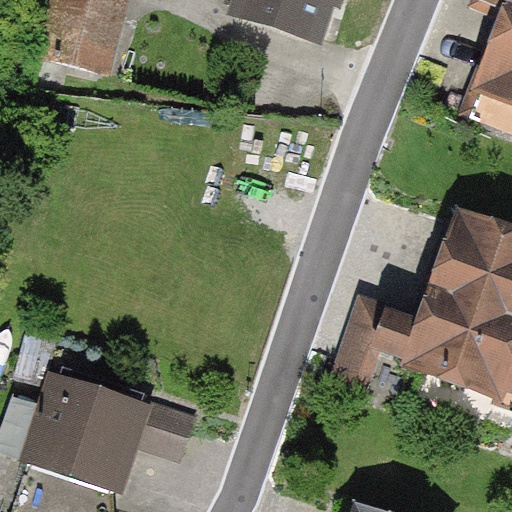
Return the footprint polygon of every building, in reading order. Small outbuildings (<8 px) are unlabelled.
[(66,0),(53,64),(101,74),(120,0),(66,0)] [(242,0),(238,13),(320,42),(334,5),(339,7),(341,0),(242,0)] [(511,0),(488,0),(487,4),(511,13),(511,24),(474,118),(511,132),(511,0)] [(414,358),(412,365),(427,371),(418,396),(511,429),(511,238),(464,222),(424,333),(364,312),(336,390),(363,399),(381,347),(414,358)] [(61,377),(15,511),(115,511),(115,493),(131,444),(181,460),(194,421),(61,377)]
